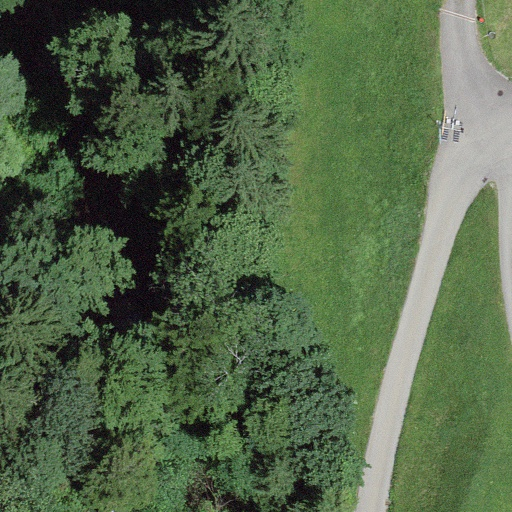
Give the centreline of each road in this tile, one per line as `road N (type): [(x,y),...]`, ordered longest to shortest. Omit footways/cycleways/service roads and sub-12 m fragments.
road 1 (unclassified): [(372,511),(438,233),(498,139)]
road 2 (track): [(498,139),(466,83),(461,0)]
